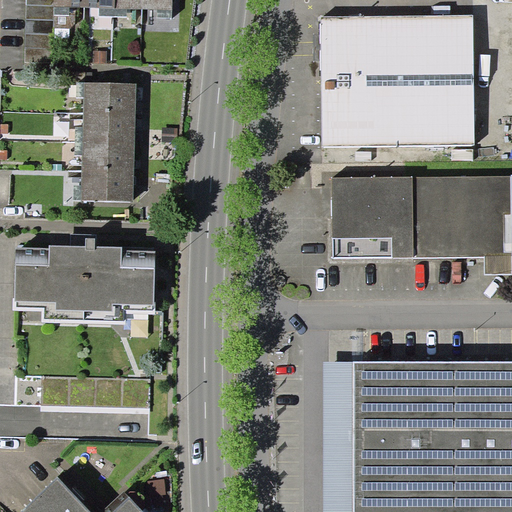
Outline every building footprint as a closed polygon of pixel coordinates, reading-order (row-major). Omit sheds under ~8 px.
[(54,14),(53,0),(26,0),(25,62),(53,63),(54,14)] [(85,6),(84,0),(53,0),(54,14),(69,14),(69,6),(85,6)] [(115,16),(114,0),(84,0),(85,6),(100,7),(100,16),(115,16)] [(143,9),(143,0),(114,0),(115,16),(127,17),(128,9),(143,9)] [(172,0),(143,0),(143,9),(157,9),(157,17),(172,17),(172,0)] [(475,145),(474,15),(321,16),(322,146),(475,145)] [(107,51),(94,51),(94,63),(107,63),(107,51)] [(137,84),(77,82),(76,97),(84,97),(84,113),(136,114),(137,84)] [(135,142),(136,114),(84,113),(83,128),(75,127),(75,140),(135,142)] [(82,155),(82,170),(134,172),(135,142),(75,140),(74,155),(82,155)] [(134,172),(82,170),(82,185),(74,185),(73,200),(133,202),(134,172)] [(511,177),(331,178),(331,259),(485,257),(485,275),(511,274),(511,174),(511,177)] [(71,234),(71,246),(86,246),(86,238),(95,238),(94,246),(96,246),(96,234),(71,234)] [(86,238),(86,246),(94,246),(95,238),(86,238)] [(154,313),(156,250),(122,249),(122,247),(96,246),(94,246),(86,246),(71,246),(50,245),(50,248),(15,247),(14,310),(42,311),(42,321),(125,323),(126,313),(154,313)] [(511,511),(511,361),(353,362),(353,511),(511,511)] [(323,511),(353,511),(353,362),(324,362),(323,511)] [(149,408),(150,380),(42,376),(41,404),(149,408)] [(100,511),(91,511),(58,477),(20,511),(143,511),(123,491),(100,511)]
